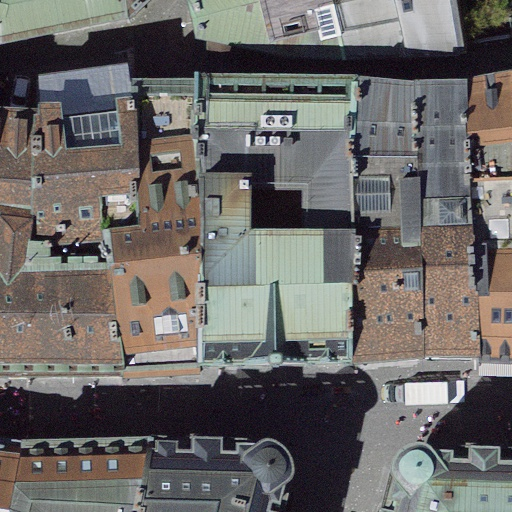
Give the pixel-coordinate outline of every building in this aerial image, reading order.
[(0,0),(0,60),(7,61),(18,0),(0,0)] [(82,48),(142,35),(132,0),(18,0),(7,61),(82,48)] [(132,0),(142,35),(183,0),(132,0)] [(204,54),(351,75),(336,0),(214,0),(198,14),(204,54)] [(464,0),(336,0),(351,75),(409,61),(477,56),(464,0)] [(158,253),(158,167),(152,100),(149,80),(51,100),(52,127),(0,134),(0,266),(12,271),(14,245),(47,249),(46,294),(127,293),(127,256),(158,253)] [(152,100),(158,167),(215,159),(214,95),(152,100)] [(325,261),(374,261),(376,96),(214,95),(215,159),(219,208),(275,209),(325,209),(325,261)] [(374,261),(494,251),(487,102),(376,96),(374,261)] [(494,251),(511,251),(511,96),(487,102),(494,251)] [(138,398),(221,391),(219,208),(215,159),(158,167),(158,253),(127,256),(127,293),(138,398)] [(221,391),(370,386),(374,261),(325,261),(275,260),(275,209),(219,208),(221,391)] [(0,400),(138,398),(127,293),(46,294),(47,249),(14,245),(12,271),(11,290),(3,291),(0,310),(0,400)] [(370,386),(500,378),(494,251),(374,261),(370,386)] [(500,378),(511,379),(511,251),(494,251),(500,378)] [(392,511),(511,511),(511,465),(491,465),(441,455),(431,446),(421,444),(410,447),(400,455),(394,467),(394,478),(399,487),(392,511)] [(0,511),(150,511),(161,454),(99,463),(37,462),(0,457),(0,511)] [(150,511),(315,511),(318,502),(315,482),(306,470),(291,462),(268,462),(207,457),(161,454),(150,511)]
